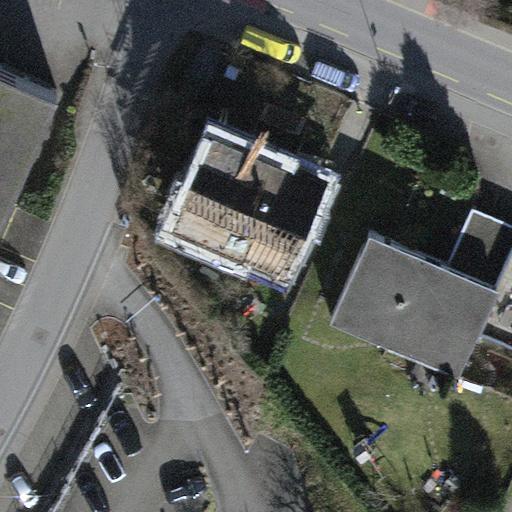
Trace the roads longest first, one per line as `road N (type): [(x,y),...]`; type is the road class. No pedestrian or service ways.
road 1 (residential): [(171,0),(77,257),(0,393)]
road 2 (tertiary): [(511,80),(325,0)]
